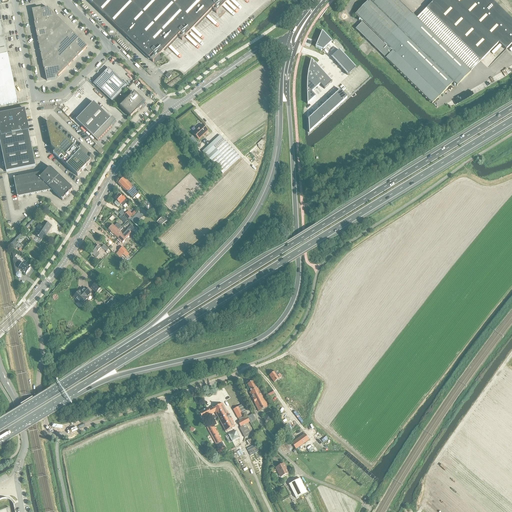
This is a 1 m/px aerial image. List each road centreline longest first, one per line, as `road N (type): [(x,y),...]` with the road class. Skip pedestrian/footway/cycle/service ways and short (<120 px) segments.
road 1 (motorway): [(77,388),(511,119)]
road 2 (motorway): [(511,108),(118,351)]
road 3 (motorway): [(77,388),(253,341),(287,311),(298,271),(284,89)]
road 4 (motorway): [(284,89),(274,170),(255,213),(118,351)]
road 5 (track): [(281,356),(302,336),(323,285),(350,251),(459,178),(487,188),(511,180)]
road 6 (tertiary): [(173,108),(124,157),(65,258),(27,304)]
road 7 (unclassified): [(57,435),(281,356)]
road 8 (unclassified): [(111,45),(63,95),(37,95),(14,0)]
road 9 (motorway): [(118,351),(0,425)]
road 10 (tertiary): [(173,108),(265,44),(292,45)]
road 11 (unclassified): [(57,435),(44,417),(41,339),(27,304)]
road 12 (track): [(369,511),(356,497),(307,476),(273,443)]
